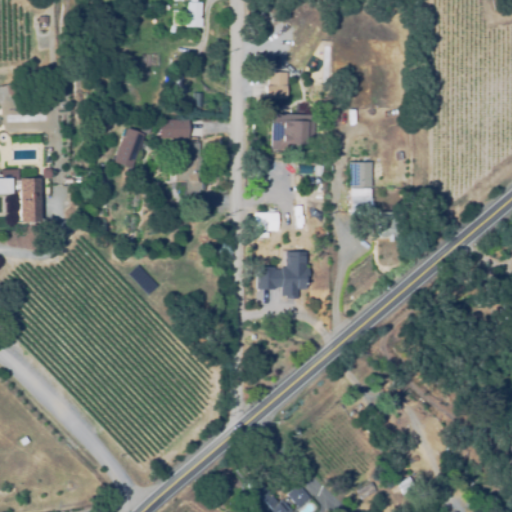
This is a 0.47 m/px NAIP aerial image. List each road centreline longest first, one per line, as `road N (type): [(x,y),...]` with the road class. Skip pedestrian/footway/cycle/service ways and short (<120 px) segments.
road 1 (secondary): [(139,511),(511,192)]
road 2 (residential): [(234,431),(234,0)]
road 3 (residential): [(144,507),(0,356)]
road 4 (residential): [(323,347),(391,417),(438,489)]
